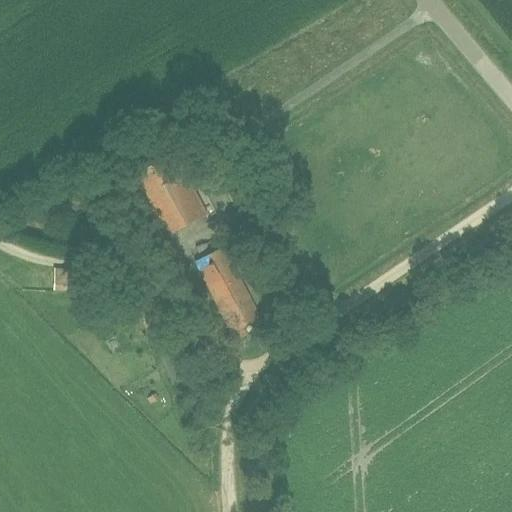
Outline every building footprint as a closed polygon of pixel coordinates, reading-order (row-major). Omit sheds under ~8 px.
[(163,239),(206,216),(174,156),(131,178),(163,239)] [(242,239),(260,275),(293,259),(274,223),(242,239)] [(232,334),(260,320),(223,249),(195,263),(232,334)] [(152,341),(179,328),(147,263),(120,275),(129,295),(130,295),(152,341)] [(90,293),(91,270),(54,269),(53,292),(90,293)] [(174,387),(206,372),(187,330),(155,345),(174,387)]
